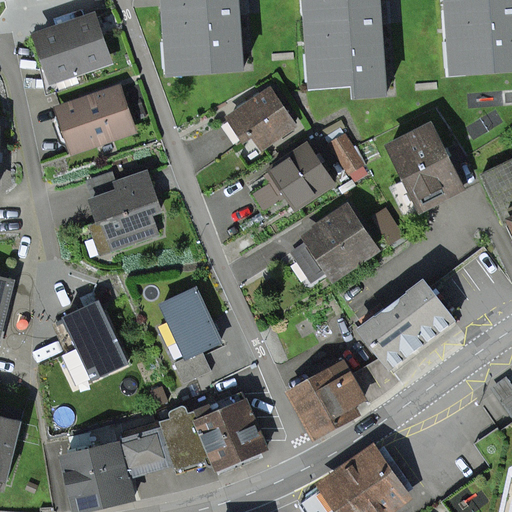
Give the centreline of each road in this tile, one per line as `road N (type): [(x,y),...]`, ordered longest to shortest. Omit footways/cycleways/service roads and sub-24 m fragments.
road 1 (tertiary): [(270,488),(511,331)]
road 2 (residential): [(0,70),(48,261)]
